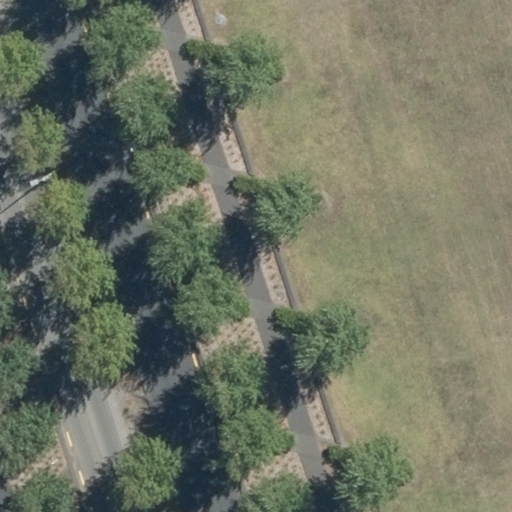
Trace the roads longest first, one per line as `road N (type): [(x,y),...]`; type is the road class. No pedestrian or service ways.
road 1 (unclassified): [(62,0),(225,511)]
road 2 (unclassified): [(117,511),(0,147)]
